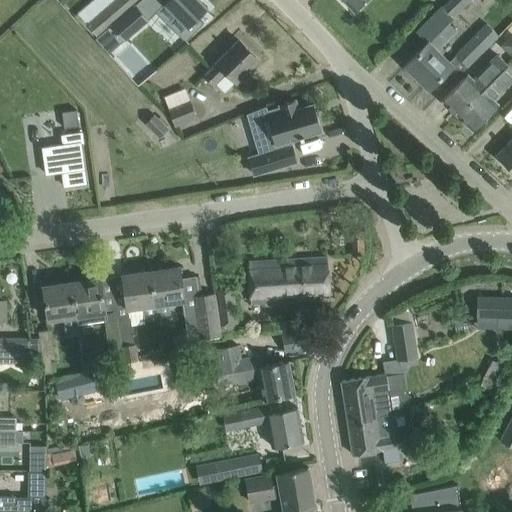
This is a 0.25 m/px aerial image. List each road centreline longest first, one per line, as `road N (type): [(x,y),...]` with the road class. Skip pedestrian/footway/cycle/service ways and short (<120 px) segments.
road 1 (residential): [(0,242),(381,187)]
road 2 (tertiary): [(338,511),(322,413),(325,369),(342,329),(408,268)]
road 3 (residential): [(511,208),(347,65)]
road 4 (residential): [(381,187),(347,65)]
